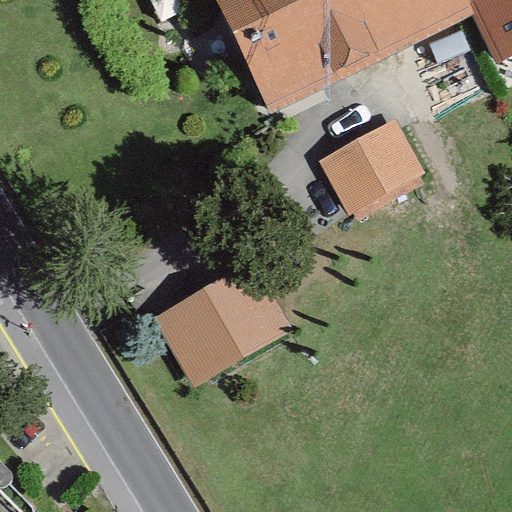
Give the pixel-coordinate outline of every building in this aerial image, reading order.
[(214,0),(268,112),(381,58),(353,0),(214,0)] [(353,0),(381,58),(475,14),(467,0),(353,0)] [(511,0),(467,0),(475,14),(498,62),(511,55),(511,0)] [(397,119),(319,160),(348,214),(426,173),(397,119)] [(252,263),(156,318),(195,386),(291,331),(252,263)]
